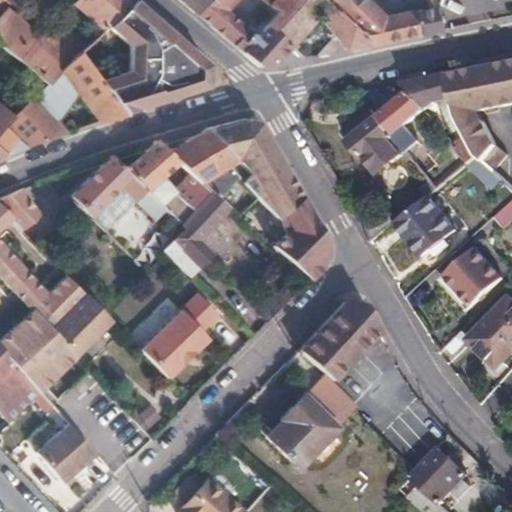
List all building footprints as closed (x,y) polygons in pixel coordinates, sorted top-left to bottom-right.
[(73,0),(69,4),(100,31),(131,0),(73,0)] [(135,1),(132,0),(131,0),(100,31),(84,46),(75,55),(77,57),(105,30),(135,1)] [(175,0),(195,16),(209,0),(175,0)] [(209,0),(195,16),(259,69),(272,66),(288,48),(262,26),(254,35),(234,18),(250,0),(260,0),(266,5),(270,0),(209,0)] [(262,26),(288,48),(319,16),(346,52),(364,48),(366,45),(365,38),(324,0),(270,0),(266,5),(274,12),(262,26)] [(324,0),(365,38),(366,45),(364,48),(440,32),(431,8),(385,18),(384,19),(363,0),(324,0)] [(77,57),(123,118),(209,88),(209,66),(170,33),(162,43),(159,46),(183,68),(168,73),(157,60),(141,74),(123,83),(104,60),(119,48),(133,32),(141,23),(149,14),(135,1),(105,30),(77,57)] [(162,43),(170,33),(149,14),(141,23),(148,30),(162,43)] [(148,30),(141,23),(133,32),(141,38),(148,30)] [(75,94),(98,126),(123,118),(77,57),(75,55),(58,71),(75,94)] [(511,63),(446,77),(452,100),(456,119),(477,114),(511,108),(511,63)] [(32,96),(55,123),(75,94),(58,71),(44,85),(32,96)] [(446,77),(401,87),(407,95),(424,113),(436,103),(452,100),(446,77)] [(390,140),(403,156),(405,154),(430,183),(436,179),(424,166),(429,162),(416,146),(417,144),(405,129),(424,113),(407,95),(379,118),(395,137),(390,140)] [(0,152),(6,158),(77,133),(70,124),(60,129),(55,123),(32,96),(11,117),(0,107),(0,152)] [(379,118),(370,109),(341,135),(364,163),(367,162),(375,171),(388,160),(393,165),(403,156),(390,140),(395,137),(379,118)] [(477,114),(456,119),(465,133),(483,125),(477,114)] [(206,130),(205,132),(237,162),(251,175),(274,151),(260,126),(245,120),(234,122),(205,128),(206,130)] [(478,160),(493,173),(507,156),(496,146),(483,125),(465,133),(467,139),(478,160)] [(205,132),(169,150),(190,171),(218,196),(234,179),(241,185),(242,184),(251,175),(237,162),(205,132)] [(467,139),(455,149),(470,166),(478,160),(467,139)] [(157,140),(145,151),(124,171),(145,192),(161,206),(190,171),(169,150),(161,143),(157,140)] [(251,175),(242,184),(256,200),(264,207),(277,220),(278,219),(301,197),(274,151),(251,175)] [(124,171),(109,157),(70,196),(91,217),(120,189),(131,199),(135,203),(145,192),(124,171)] [(401,162),(382,178),(394,192),(413,177),(401,162)] [(161,206),(170,215),(185,229),(197,242),(229,208),(218,196),(190,171),(161,206)] [(120,189),(91,217),(102,227),(131,199),(120,189)] [(145,192),(135,203),(160,226),(170,215),(161,206),(145,192)] [(0,200),(0,199),(0,209),(10,219),(21,231),(39,215),(18,193),(0,200)] [(301,197),(278,219),(290,231),(272,248),(309,281),(323,267),(328,243),(301,197)] [(429,198),(396,225),(421,258),(456,232),(429,198)] [(511,204),(495,219),(505,229),(511,222),(511,204)] [(383,208),(362,224),(373,243),(396,225),(383,208)] [(0,275),(32,310),(33,311),(50,330),(51,329),(84,296),(66,277),(46,297),(0,244),(0,228),(10,219),(0,209),(0,275)] [(162,252),(189,278),(211,255),(197,242),(185,229),(162,252)] [(474,252),(442,279),(470,310),(501,282),(474,252)] [(179,311),(140,351),(143,354),(168,379),(208,339),(201,332),(218,315),(197,294),(179,311)] [(84,296),(51,329),(76,357),(111,322),(99,311),(84,296)] [(346,300),(298,349),(326,375),(331,380),(377,332),(363,306),(346,300)] [(511,303),(510,301),(469,342),(497,369),(511,352),(511,303)] [(50,330),(33,311),(7,334),(0,340),(0,349),(40,393),(76,357),(51,329),(50,330)] [(461,335),(441,354),(451,365),(469,347),(464,341),(465,339),(461,335)] [(0,417),(6,425),(34,398),(40,393),(0,349),(0,417)] [(303,398),(279,422),(281,424),(266,439),(296,468),(358,407),(331,380),(326,375),(303,398)] [(404,421),(384,435),(401,459),(421,444),(404,421)] [(71,429),(68,425),(36,454),(62,482),(77,469),(84,463),(93,454),(71,429)] [(467,477),(437,448),(399,489),(411,501),(422,511),(441,511),(443,510),(440,506),(467,477)] [(84,463),(77,469),(83,475),(89,470),(84,463)] [(198,490),(184,506),(178,511),(241,511),(206,481),(198,490)] [(175,498),(184,506),(198,490),(189,482),(175,498)]
